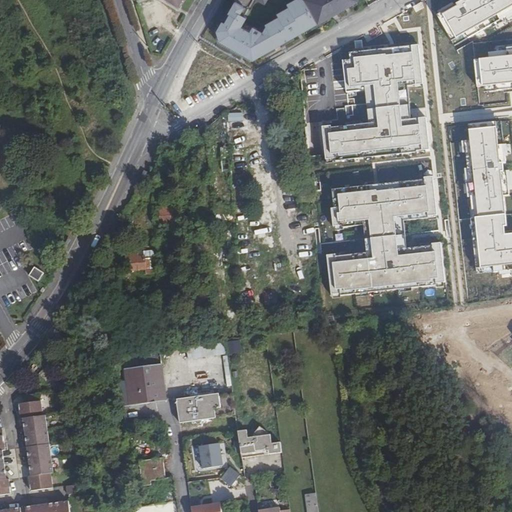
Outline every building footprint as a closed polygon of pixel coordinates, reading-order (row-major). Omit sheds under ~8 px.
[(237,0),(237,2),(238,3),(235,7),(251,16),(254,11),(251,10),(257,0),(260,0),(268,4),(270,0),(237,0)] [(298,0),(279,10),(282,17),(266,26),(277,48),(360,0),(298,0)] [(458,6),(443,14),(457,38),(511,6),(511,0),(468,0),(466,1),(465,0),(462,0),(456,4),(458,6)] [(251,16),(235,7),(231,15),(235,17),(230,26),(225,23),(222,27),(220,26),(218,29),(217,32),(220,43),(253,61),(277,48),(266,26),(260,30),(247,23),(251,16)] [(362,153),(411,147),(411,146),(422,145),(423,150),(429,149),(427,118),(419,118),(420,125),(403,127),(398,82),(416,80),(416,84),(423,84),(419,45),(412,46),(413,53),(387,56),(387,55),(355,58),(355,69),(348,70),(350,87),(375,85),(379,128),(329,134),(331,154),(339,153),(340,156),(362,154),(362,153)] [(511,56),(480,59),(483,86),(511,82),(511,56)] [(327,71),(310,72),(311,96),(327,96),(327,71)] [(475,217),(481,267),(511,264),(511,233),(505,234),(504,226),(507,226),(496,127),(469,130),(479,216),(475,217)] [(377,191),(339,195),(341,213),(338,214),(339,221),(346,220),(347,222),(370,220),(374,259),(333,263),(336,289),(345,288),(345,291),(431,281),(431,279),(439,278),(436,252),(399,256),(394,217),(424,214),(424,212),(428,212),(429,215),(437,214),(433,177),(425,177),(426,186),(377,191)] [(163,205),(165,222),(178,221),(177,212),(180,211),(179,204),(163,205)] [(129,254),(130,269),(149,267),(148,255),(138,256),(138,253),(129,254)] [(46,271),(37,265),(32,274),(41,280),(47,271),(46,271)] [(205,356),(225,353),(223,340),(203,343),(205,356)] [(231,354),(243,353),(243,341),(230,342),(231,354)] [(179,360),(205,356),(203,343),(177,347),(179,360)] [(164,363),(129,367),(133,403),(168,400),(164,363)] [(175,397),(179,423),(235,414),(230,387),(217,389),(217,385),(188,390),(188,394),(175,397)] [(27,418),(31,417),(46,415),(43,393),(27,395),(28,402),(23,403),(24,418),(27,418)] [(31,417),(33,433),(51,430),(48,415),(46,415),(31,417)] [(27,418),(35,475),(38,474),(36,460),(34,445),(33,433),(31,417),(27,418)] [(239,443),(241,457),(257,454),(265,453),(268,453),(281,451),(280,441),(271,442),(269,433),(259,425),(251,436),(247,436),(246,429),(237,430),(239,443)] [(5,427),(0,427),(0,450),(2,450),(6,449),(9,449),(5,427)] [(51,430),(33,433),(34,445),(53,443),(51,430)] [(199,447),(203,472),(230,468),(227,442),(199,447)] [(34,445),(36,460),(55,458),(53,443),(34,445)] [(10,478),(6,449),(2,450),(4,465),(6,479),(10,478)] [(55,458),(36,460),(38,474),(54,472),(57,472),(55,458)] [(164,484),(166,502),(179,500),(176,482),(170,483),(167,463),(144,466),(147,491),(156,490),(155,485),(164,484)] [(233,467),(223,479),(232,487),(242,475),(233,467)] [(56,486),(54,472),(38,474),(35,475),(33,475),(34,489),(56,486)] [(6,479),(0,479),(0,482),(2,493),(14,492),(12,478),(10,478),(6,479)] [(71,493),(86,491),(85,482),(71,484),(71,493)] [(313,511),(320,511),(318,493),(311,494),(313,511)] [(29,505),(29,509),(44,507),(58,505),(72,503),(72,499),(29,505)] [(73,511),(72,503),(58,505),(58,511),(73,511)] [(228,511),(227,503),(192,508),(193,511),(228,511)]
